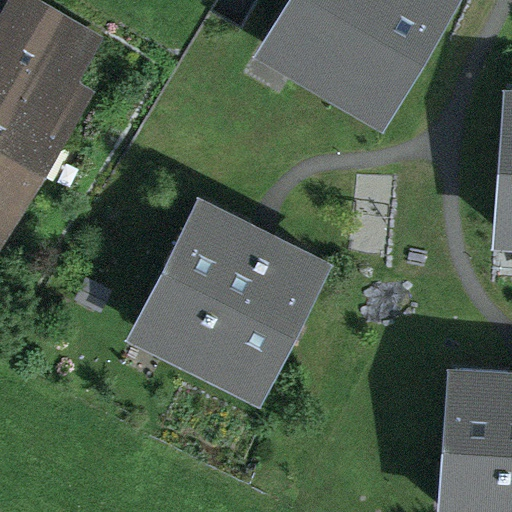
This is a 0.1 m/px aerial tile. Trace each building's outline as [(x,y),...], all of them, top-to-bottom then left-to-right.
[(131,31),(81,0),(9,0),(0,14),(0,236),(0,237),(131,31)] [(298,0),(275,38),(379,102),(441,0),(298,0)] [(511,0),(466,0),(463,67),(511,70),(511,0)] [(142,321),(250,376),(311,258),(202,202),(142,321)] [(447,506),(511,510),(511,371),(458,368),(447,506)]
